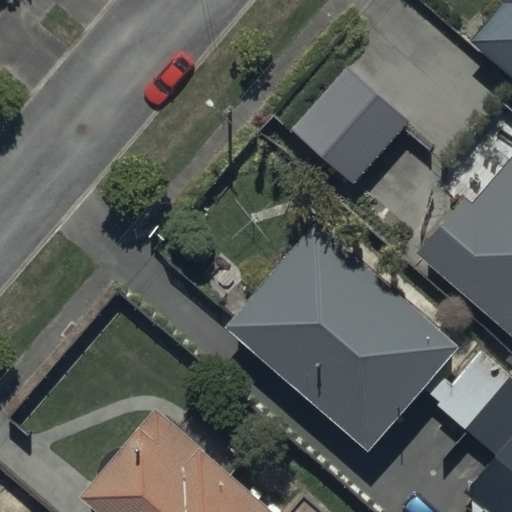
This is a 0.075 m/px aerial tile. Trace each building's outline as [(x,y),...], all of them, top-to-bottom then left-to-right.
[(511,0),(506,0),(471,41),(511,76),(511,0)] [(346,67),(291,128),(353,185),(409,123),(346,67)] [(469,199),(420,257),(511,334),(511,166),(478,207),(469,199)] [(511,511),(511,355),(509,353),(498,365),(490,358),(483,366),(474,358),(452,383),(443,374),(464,351),(320,224),(229,327),(372,454),(427,393),(495,454),(462,491),(485,511),(484,511),(511,511)] [(272,511),(158,413),(85,498),(100,511),(313,511),(302,501),(292,511),(272,511)]
